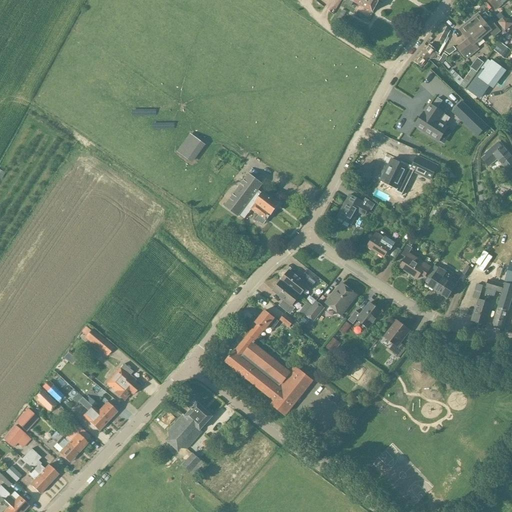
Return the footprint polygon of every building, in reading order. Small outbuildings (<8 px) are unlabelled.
[(379,0),(346,0),(344,4),(351,7),(354,2),(373,12),(379,0)] [(486,0),(495,10),(508,0),(486,0)] [(486,24),(478,14),(468,22),(481,39),(489,32),(493,38),(501,32),(492,20),(486,24)] [(499,22),(506,30),(511,24),(511,22),(505,16),(499,22)] [(480,50),(475,44),(481,39),(468,22),(459,29),(467,39),(457,48),(467,60),(480,50)] [(415,62),(421,67),(427,60),(429,61),(431,59),(434,59),(438,54),(434,51),(435,50),(429,45),(415,62)] [(449,55),(457,50),(454,45),(446,50),(449,55)] [(444,57),(441,60),(446,69),(450,67),(444,57)] [(465,90),(465,89),(484,63),(477,58),(470,68),(472,69),(463,81),(458,75),(454,80),(460,86),(465,90)] [(493,89),(506,71),(492,60),(491,62),(488,60),(485,64),(484,63),(465,89),(478,98),(488,85),(493,89)] [(432,70),(428,74),(437,82),(441,77),(432,70)] [(462,102),(452,112),(478,137),(487,126),(462,102)] [(417,124),(415,127),(436,140),(438,141),(443,134),(446,129),(444,127),(450,118),(430,105),(427,109),(422,118),(421,117),(417,124)] [(190,134),(177,152),(193,163),(206,145),(190,134)] [(505,173),(511,167),(511,157),(503,147),(502,147),(498,143),(485,154),(486,156),(482,159),(488,167),(498,159),(503,165),(500,167),(505,173)] [(380,180),(397,189),(400,182),(408,185),(414,173),(431,182),(439,166),(417,155),(411,166),(402,161),(402,160),(399,159),(397,162),(391,159),(380,180)] [(263,194),(258,190),(262,184),(249,174),(230,199),(224,207),(230,211),(231,210),(244,219),(251,210),(258,215),(255,219),(263,225),(271,214),(278,205),(263,194)] [(291,194),(297,186),(281,175),(275,184),(291,194)] [(507,190),(501,195),(505,201),(511,197),(507,190)] [(365,198),(363,202),(350,194),(337,217),(351,225),(358,212),(365,216),(369,209),(371,211),(374,205),(365,198)] [(376,233),(367,247),(384,258),(385,256),(386,257),(392,248),(395,244),(385,237),(384,238),(377,234),(376,233)] [(406,258),(399,268),(411,276),(410,277),(415,280),(416,279),(417,279),(420,273),(425,276),(431,267),(420,261),(419,263),(418,264),(415,262),(417,259),(409,253),(406,258)] [(467,276),(472,269),(468,265),(462,273),(467,276)] [(447,299),(454,288),(458,281),(446,273),(446,272),(440,268),(428,286),(447,299)] [(281,280),(291,288),(300,295),(308,285),(311,288),(316,282),(305,273),(300,279),(289,270),(281,280)] [(488,280),(486,288),(501,292),(503,285),(488,280)] [(281,281),(273,291),(284,300),(282,301),(279,306),(290,315),(295,308),(292,306),(300,295),(281,281)] [(357,296),(341,283),(326,303),(341,315),(357,296)] [(498,308),(492,327),(502,330),(508,312),(511,297),(511,285),(505,284),(502,293),(498,308)] [(482,324),(485,325),(492,304),(478,300),(472,321),(476,322),(477,324),(480,325),(482,324)] [(316,302),(306,315),(314,321),(323,308),(316,302)] [(382,312),(370,303),(360,315),(356,311),(348,321),(353,325),(357,319),(369,329),(382,312)] [(265,331),(268,327),(273,330),(279,322),(275,319),(275,318),(265,310),(255,323),(256,324),(251,330),(259,336),(264,330),(265,331)] [(289,328),(291,325),(292,325),(294,321),(285,314),(279,320),(289,328)] [(385,337),(393,344),(389,350),(399,358),(406,349),(405,348),(405,347),(400,343),(409,331),(397,321),(385,337)] [(91,330),(85,337),(101,350),(107,343),(91,330)] [(259,336),(251,330),(234,351),(233,350),(224,362),(273,401),(271,404),(285,416),(313,381),(295,366),(290,372),(254,344),(256,342),(255,341),(259,336)] [(334,352),(342,343),(336,337),(327,346),(334,352)] [(69,352),(65,357),(75,364),(78,359),(69,352)] [(129,374),(132,371),(123,363),(106,383),(115,391),(114,392),(124,400),(130,392),(132,394),(139,387),(133,382),(135,380),(129,374)] [(57,404),(42,390),(34,398),(49,412),(57,404)] [(107,402),(100,410),(96,406),(97,405),(88,397),(85,400),(108,422),(117,412),(107,402)] [(82,398),(79,402),(88,411),(83,417),(99,432),(108,422),(85,400),(82,398)] [(197,403),(193,400),(191,400),(187,405),(187,407),(191,410),(185,416),(183,414),(168,432),(187,449),(202,432),(200,430),(213,416),(197,403)] [(28,409),(15,422),(26,432),(38,419),(28,409)] [(15,426),(3,440),(13,448),(17,443),(25,434),(15,426)] [(55,432),(64,440),(66,438),(68,436),(59,428),(55,432)] [(69,463),(78,453),(64,440),(55,432),(50,438),(63,450),(59,453),(69,463)] [(66,438),(64,440),(78,453),(88,443),(78,434),(70,442),(66,438)] [(48,465),(44,469),(40,465),(41,464),(38,461),(41,458),(31,449),(22,459),(22,460),(39,475),(49,485),(59,474),(48,465)] [(208,466),(192,453),(182,466),(197,479),(208,466)] [(49,485),(39,475),(22,460),(17,465),(25,472),(27,471),(29,473),(28,475),(34,480),(30,485),(40,494),(49,485)] [(5,473),(16,482),(22,476),(11,466),(5,473)] [(14,482),(0,468),(0,479),(9,488),(14,482)] [(0,485),(0,496),(10,506),(15,511),(23,511),(29,506),(14,492),(10,496),(9,495),(9,494),(0,485)] [(15,511),(10,506),(0,496),(0,504),(2,506),(3,504),(8,508),(4,511),(15,511)]
